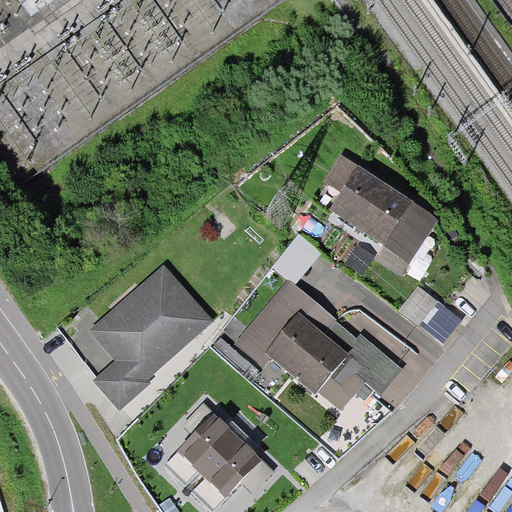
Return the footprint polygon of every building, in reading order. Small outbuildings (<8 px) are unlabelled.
[(440,220),(342,157),(325,183),(341,193),(329,212),(411,265),(440,220)] [(301,230),(277,264),(302,281),(325,246),(301,230)] [(357,247),(346,262),(362,275),(374,257),(357,247)] [(117,361),(95,381),(122,410),(149,385),(146,382),(176,354),(210,323),(163,271),(92,334),(117,361)] [(235,347),(262,370),(271,359),(314,395),(317,391),(342,411),(365,384),(381,397),(403,371),(361,335),(357,341),(289,284),(235,347)] [(444,344),(462,321),(418,287),(398,314),(417,329),(420,325),(444,344)] [(193,436),(177,454),(227,502),(263,463),(254,454),(260,447),(229,418),(223,424),(202,404),(182,426),(193,436)] [(416,511),(433,497),(405,465),(361,505),(366,511),(416,511)]
